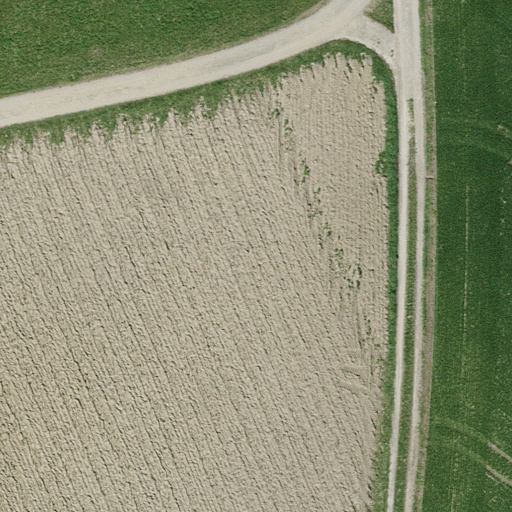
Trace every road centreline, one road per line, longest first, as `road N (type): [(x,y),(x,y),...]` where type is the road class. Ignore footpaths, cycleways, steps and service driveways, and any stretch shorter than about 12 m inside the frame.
road 1 (track): [(337,17),(392,50),(409,77),(411,289),(398,511)]
road 2 (track): [(353,0),(337,17),(258,54),(0,112)]
